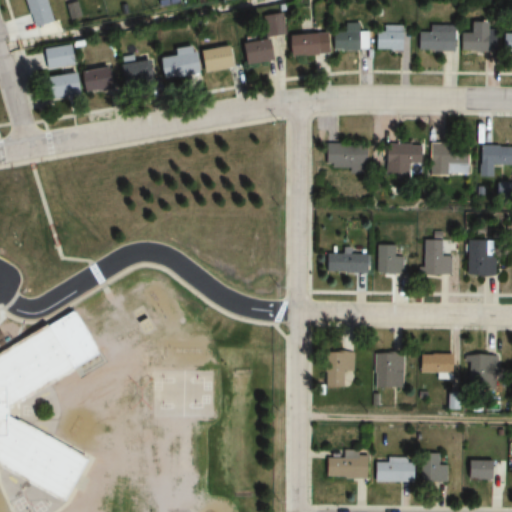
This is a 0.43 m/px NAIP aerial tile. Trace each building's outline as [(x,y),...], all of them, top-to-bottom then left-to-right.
[(20,0),(28,28),(48,22),(41,0),(20,0)] [(81,1),(64,1),(64,18),(81,18),(81,1)] [(455,51),(493,51),(493,29),(483,29),(483,24),(456,24),(455,51)] [(426,25),(426,32),(413,32),(413,50),(452,50),(452,25),(426,25)] [(371,50),(399,50),(399,28),(371,28),(371,50)] [(364,50),(364,29),(328,29),(328,50),(364,50)] [(511,32),(499,33),(499,53),(511,53),(511,32)] [(314,34),(284,34),(284,56),(314,56),(314,34)] [(270,60),(266,38),(237,44),(241,66),(270,60)] [(70,66),(67,44),(40,48),(42,69),(70,66)] [(227,68),(224,46),(195,50),(198,73),(227,68)] [(171,49),(171,56),(156,56),(156,77),(191,76),(191,48),(171,49)] [(115,57),(119,85),(149,81),(146,59),(131,61),(130,55),(115,57)] [(75,72),(78,93),(107,88),(103,67),(75,72)] [(70,72),(43,77),(48,100),(74,95),(70,72)] [(347,172),(365,172),(365,144),(323,144),(323,167),(347,167),(347,172)] [(420,164),(420,145),(383,144),(383,179),(406,179),(407,163),(420,164)] [(438,167),(438,173),(466,173),(466,144),(427,144),(427,167),(438,167)] [(490,177),(490,165),(511,164),(511,144),(477,145),(477,177),(490,177)] [(463,275),(495,275),(495,237),(463,237),(463,275)] [(419,275),(447,275),(447,256),(437,256),(437,240),(419,240),(419,275)] [(372,273),(400,273),(400,255),(393,255),(393,245),(372,245),(372,273)] [(361,273),(361,254),(321,254),(321,273),(361,273)] [(0,471),(57,503),(82,458),(0,412),(95,356),(68,309),(0,349),(0,471)] [(350,372),(350,352),(323,352),(323,391),(340,391),(340,372),(350,372)] [(370,387),(399,387),(399,353),(370,353),(370,387)] [(415,355),(415,373),(432,373),(432,378),(448,378),(448,355),(415,355)] [(493,356),(464,356),(464,391),(493,391),(493,356)] [(361,478),(361,455),(339,454),(339,458),(321,458),(321,478),(361,478)] [(435,454),(418,454),(418,482),(445,482),(445,465),(435,465),(435,454)] [(488,480),(488,460),(464,459),(464,480),(488,480)] [(399,460),(370,460),(370,481),(399,481),(399,460)]
